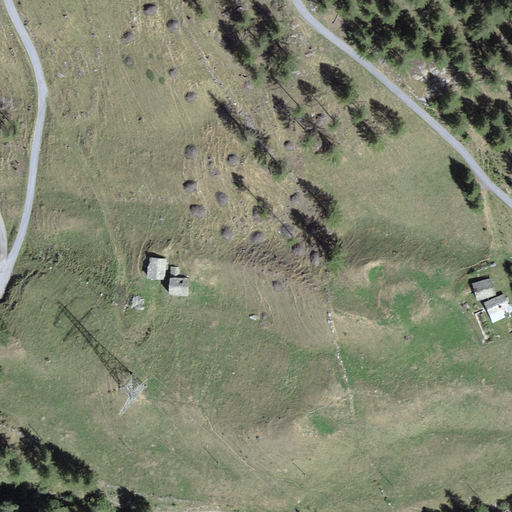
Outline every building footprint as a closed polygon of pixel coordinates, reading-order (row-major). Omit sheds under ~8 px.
[(162,258),(144,256),(142,277),(161,279),(162,258)] [(180,269),(169,269),(168,294),(188,295),(188,278),(180,278),(180,269)] [(490,281),(475,285),(478,298),(493,294),(490,281)] [(133,296),(132,307),(144,309),(145,297),(133,296)] [(505,296),(487,303),(493,318),(511,311),(505,296)]
